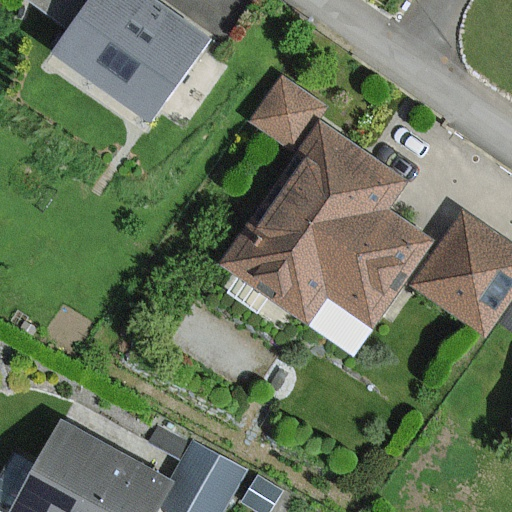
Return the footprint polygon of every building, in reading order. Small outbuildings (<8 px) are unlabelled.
[(208,39),(153,0),(97,0),(61,51),(153,116),(208,39)] [(321,107),(284,79),(254,119),(292,146),(321,107)] [(408,183),(322,123),(224,261),(309,321),(329,294),(373,325),(433,241),(389,209),(408,183)] [(511,295),(511,246),(465,214),(417,283),(487,332),(511,295)] [(173,483),(65,422),(14,511),(155,511),(161,504),(175,511),(220,511),(243,473),(194,446),(173,483)]
